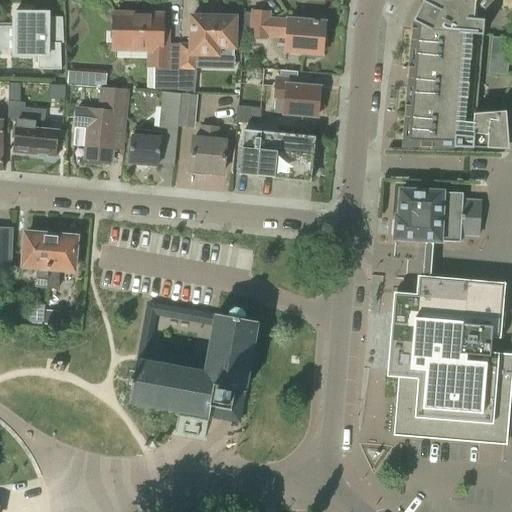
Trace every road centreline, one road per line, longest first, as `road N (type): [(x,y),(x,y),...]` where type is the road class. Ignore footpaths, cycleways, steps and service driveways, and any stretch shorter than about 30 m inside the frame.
road 1 (residential): [(0,190),(350,222)]
road 2 (residential): [(322,491),(350,222)]
road 3 (residential): [(350,222),(374,0)]
road 4 (residential): [(103,511),(166,490),(322,491)]
